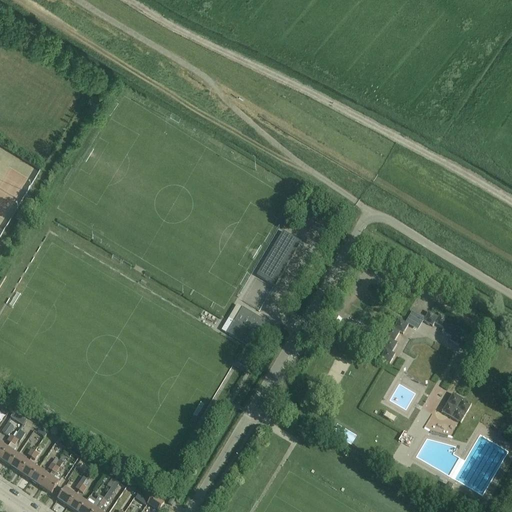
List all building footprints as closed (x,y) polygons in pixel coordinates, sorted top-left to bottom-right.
[(275,288),(301,243),(283,233),(256,277),(275,288)] [(248,370),(273,327),(243,309),(237,318),(227,335),(247,347),(237,364),(248,370)] [(438,318),(430,313),(428,313),(423,322),(432,328),(434,325),(443,330),(442,333),(451,339),(449,342),(459,347),(464,338),(455,333),(457,329),(447,324),(449,321),(440,315),(438,318)] [(407,321),(410,323),(416,327),(420,320),(411,315),(407,321)] [(403,335),(409,326),(399,321),(394,330),(391,328),(385,337),(388,339),(383,348),(386,350),(380,360),(390,365),(395,356),(392,354),(398,345),(394,343),(400,334),(403,335)] [(461,425),(472,406),(453,395),(442,414),(461,425)] [(8,438),(14,429),(8,425),(2,434),(8,438)] [(44,439),(46,435),(40,431),(37,434),(44,439)] [(20,443),(25,435),(20,432),(14,440),(11,445),(8,450),(7,450),(0,461),(10,468),(18,457),(13,454),(17,449),(15,447),(18,442),(20,443)] [(21,475),(28,464),(18,457),(10,468),(21,475)] [(56,467),(52,473),(56,475),(59,470),(63,464),(60,461),(56,467)] [(31,482),(38,471),(28,464),(21,475),(31,482)] [(41,489),(49,478),(38,471),(31,482),(41,489)] [(52,496),(57,487),(59,485),(49,478),(41,489),(52,496)] [(104,508),(120,485),(116,482),(109,493),(103,501),(100,506),(96,511),(95,511),(104,511),(106,510),(104,508)] [(450,494),(453,489),(448,486),(445,491),(450,494)] [(68,508),(76,497),(65,490),(58,501),(68,508)] [(139,496),(135,501),(141,505),(145,500),(139,496)] [(73,511),(80,511),(86,504),(76,497),(68,508),(73,511)] [(153,497),(150,501),(147,506),(157,511),(159,511),(162,508),(164,504),(153,497)]
